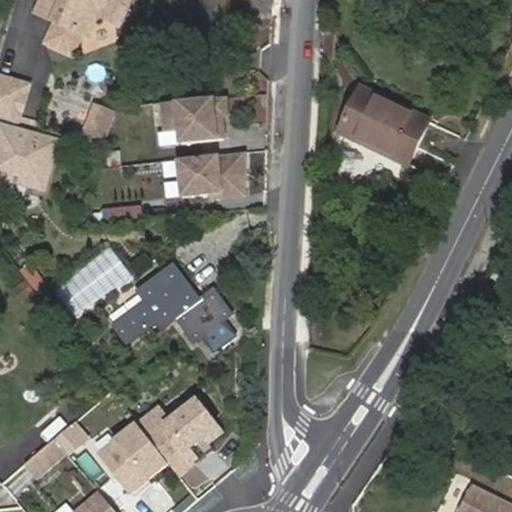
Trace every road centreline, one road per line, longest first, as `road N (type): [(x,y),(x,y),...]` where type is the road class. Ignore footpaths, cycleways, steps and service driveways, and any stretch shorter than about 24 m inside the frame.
road 1 (residential): [(287,349),(301,0)]
road 2 (tertiary): [(314,511),(387,399),(436,296)]
road 3 (tertiary): [(436,296),(330,434)]
road 4 (tertiary): [(511,140),(436,296)]
road 5 (residential): [(287,349),(279,375),(281,440),(292,489)]
